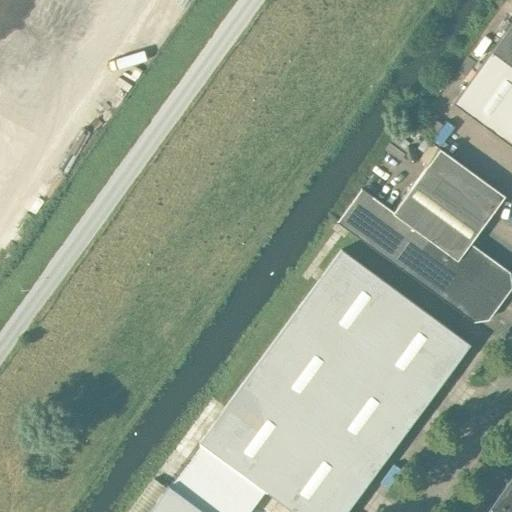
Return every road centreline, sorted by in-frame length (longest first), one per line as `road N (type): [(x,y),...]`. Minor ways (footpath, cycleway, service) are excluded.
road 1 (unclassified): [(0,345),(250,0)]
road 2 (unclassified): [(416,511),(511,382)]
